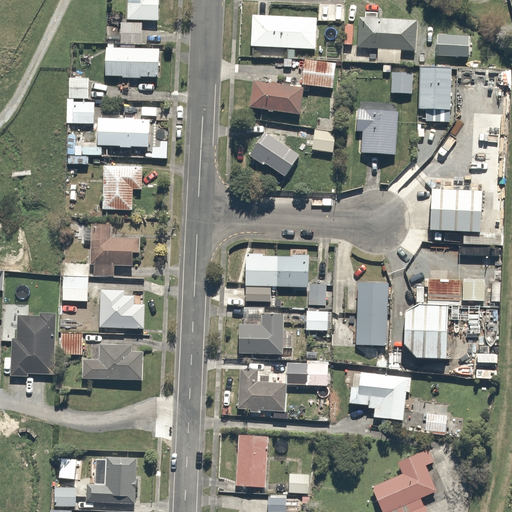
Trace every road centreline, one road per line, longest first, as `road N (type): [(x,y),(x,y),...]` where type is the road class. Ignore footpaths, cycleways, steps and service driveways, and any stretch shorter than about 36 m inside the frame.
road 1 (residential): [(198,216),(185,511)]
road 2 (residential): [(206,0),(198,216)]
road 3 (residential): [(198,216),(381,224)]
